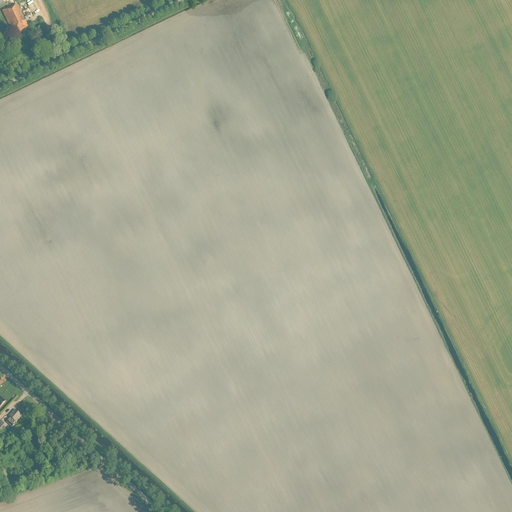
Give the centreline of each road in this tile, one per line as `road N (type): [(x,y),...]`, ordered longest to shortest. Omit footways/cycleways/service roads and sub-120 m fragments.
road 1 (residential): [(159,511),(0,367)]
road 2 (unclassified): [(0,88),(182,0)]
